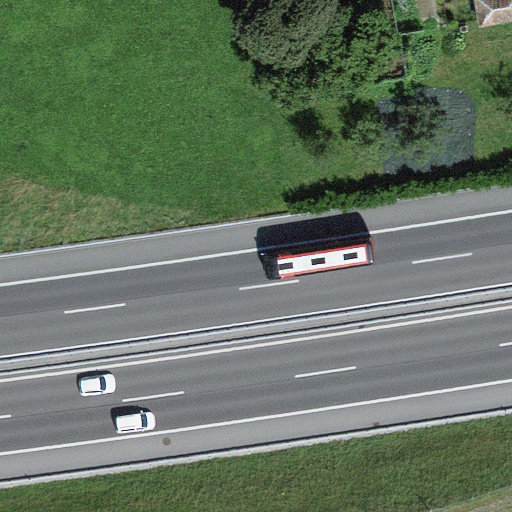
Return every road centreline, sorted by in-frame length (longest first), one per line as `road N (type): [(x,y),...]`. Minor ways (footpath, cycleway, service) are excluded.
road 1 (motorway): [(511,245),(0,321)]
road 2 (motorway): [(0,417),(511,343)]
